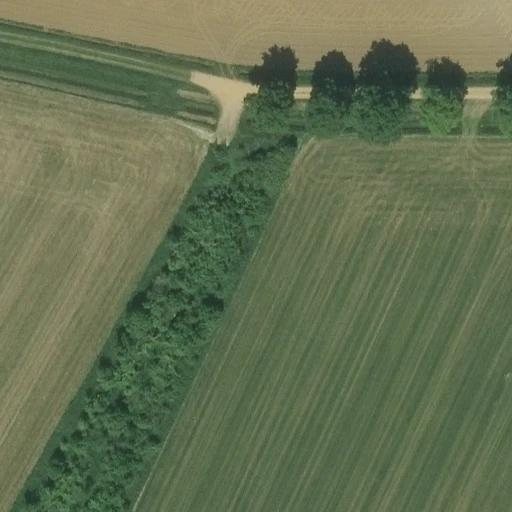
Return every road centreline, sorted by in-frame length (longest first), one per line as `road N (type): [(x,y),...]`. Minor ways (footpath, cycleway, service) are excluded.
road 1 (unclassified): [(189,90),(420,122),(511,113)]
road 2 (track): [(0,50),(189,90)]
